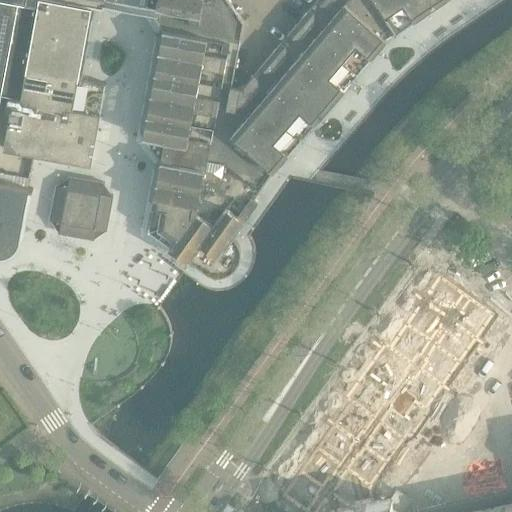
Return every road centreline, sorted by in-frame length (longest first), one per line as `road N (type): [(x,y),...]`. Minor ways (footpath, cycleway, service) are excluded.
road 1 (tertiary): [(196,511),(439,182)]
road 2 (residential): [(158,511),(52,420),(0,351)]
road 3 (unknown): [(0,281),(121,262)]
